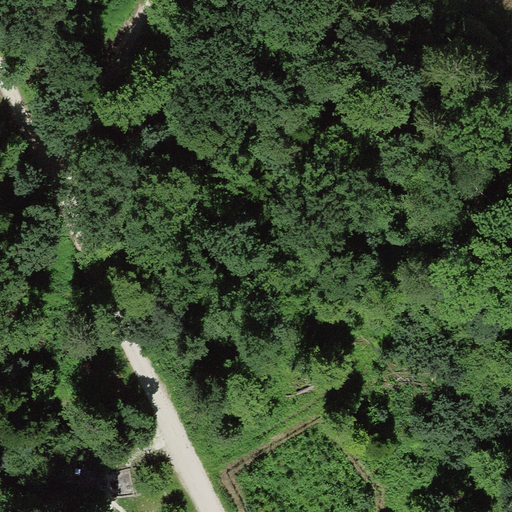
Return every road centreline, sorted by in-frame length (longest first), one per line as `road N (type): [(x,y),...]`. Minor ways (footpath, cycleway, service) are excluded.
road 1 (track): [(0,68),(212,511)]
road 2 (track): [(58,178),(161,0)]
